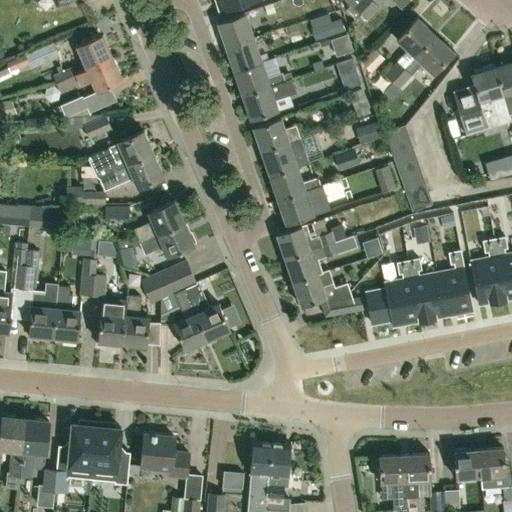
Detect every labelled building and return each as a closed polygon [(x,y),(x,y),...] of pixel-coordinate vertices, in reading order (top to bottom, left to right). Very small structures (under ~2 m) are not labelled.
[(216,0),(221,12),(254,0),(216,0)] [(347,0),(355,6),(362,13),(373,0),(347,0)] [(368,19),(380,6),(373,0),(362,13),(368,19)] [(227,47),(254,38),(254,37),(246,15),(246,13),(219,22),(227,47)] [(325,23),(329,35),(344,30),(340,18),(325,23)] [(417,57),(437,35),(419,18),(399,40),(417,57)] [(88,68),(112,57),(102,35),(78,46),(87,67),(88,68)] [(456,52),(437,35),(417,57),(436,74),(456,52)] [(236,71),(263,62),(254,38),(227,47),(236,71)] [(371,71),(384,58),(374,48),(361,61),(371,71)] [(122,79),(112,57),(88,68),(87,67),(76,72),(79,79),(78,80),(79,84),(92,78),(98,90),(122,79)] [(393,82),(405,70),(396,61),(384,73),(393,82)] [(268,78),(263,62),(236,71),(244,95),(286,81),(283,73),(268,78)] [(511,62),(497,67),(507,101),(506,102),(509,113),(511,112),(511,62)] [(453,89),(458,106),(467,134),(501,124),(511,121),(509,113),(506,102),(507,101),(497,67),(495,68),(494,64),(483,67),(484,71),(472,75),(475,83),(453,89)] [(0,77),(10,72),(7,65),(0,68),(0,77)] [(69,84),(78,80),(79,79),(76,72),(73,66),(63,71),(69,84)] [(411,75),(405,70),(393,82),(399,88),(411,75)] [(59,88),(69,84),(63,71),(54,76),(56,81),(59,88)] [(360,83),(356,71),(340,76),(345,89),(360,83)] [(56,81),(54,76),(46,79),(49,85),(56,81)] [(296,93),(292,80),(286,82),(286,81),(244,95),(252,120),(280,111),(276,100),(296,93)] [(357,116),(370,112),(361,88),(349,93),(357,116)] [(65,117),(87,107),(82,94),(60,104),(65,116),(66,129),(77,128),(83,126),(88,138),(111,127),(105,114),(105,113),(65,117)] [(0,103),(0,115),(0,116),(15,111),(11,99),(0,103)] [(285,129),(281,117),(254,127),(263,151),(302,138),(297,125),(285,129)] [(375,123),(358,128),(362,142),(379,137),(375,123)] [(390,143),(410,136),(406,124),(386,132),(390,143)] [(106,173),(154,153),(144,129),(118,141),(122,151),(110,156),(107,149),(104,148),(90,154),(89,157),(97,174),(100,175),(106,173)] [(394,154),(414,147),(410,136),(390,143),(394,154)] [(271,175),(298,166),(298,165),(310,161),(302,138),(263,151),(271,175)] [(398,165),(418,158),(414,147),(394,154),(398,165)] [(354,148),(334,154),(339,169),(359,163),(354,148)] [(100,175),(97,174),(103,188),(111,185),(133,175),(138,186),(164,175),(154,153),(106,173),(100,175)] [(402,177),(422,170),(418,158),(398,165),(402,177)] [(502,177),(511,174),(511,158),(498,162),(502,177)] [(271,175),(279,199),(323,185),(322,183),(320,184),(317,176),(315,177),(310,161),(298,165),(298,166),(271,175)] [(375,171),(378,181),(398,175),(395,165),(375,171)] [(406,188),(426,181),(422,170),(402,177),(406,188)] [(410,199),(430,192),(426,181),(406,188),(410,199)] [(105,203),(105,190),(80,189),(80,185),(66,185),(67,203),(105,203)] [(328,199),(328,197),(324,185),(323,185),(279,199),(288,224),(315,215),(311,205),(328,199)] [(414,211),(434,203),(430,192),(410,199),(414,211)] [(143,239),(184,222),(174,199),(148,210),(152,220),(133,228),(138,239),(143,239)] [(129,218),(129,204),(104,204),(104,218),(129,218)] [(28,225),(30,206),(17,205),(16,224),(28,225)] [(41,226),(43,207),(30,206),(28,225),(41,226)] [(443,228),(455,225),(453,214),(440,217),(443,228)] [(193,242),(196,241),(191,230),(188,232),(184,222),(143,239),(138,239),(144,253),(163,245),(168,256),(194,245),(193,242)] [(313,238),(308,224),(278,234),(287,259),(336,241),(332,231),(313,238)] [(331,227),(332,231),(336,241),(345,238),(341,224),(331,227)] [(428,233),(426,224),(413,227),(415,236),(428,233)] [(345,238),(336,241),(287,259),(295,282),(330,270),(330,269),(324,271),(322,272),(317,259),(320,258),(358,245),(354,235),(345,238)] [(506,235),(495,237),(506,298),(511,296),(511,252),(506,254),(505,247),(508,247),(506,235)] [(490,257),(470,261),(478,303),(489,301),(489,303),(507,300),(506,298),(495,237),(483,240),(486,251),(489,251),(490,257)] [(111,243),(97,241),(96,255),(116,257),(111,243)] [(137,270),(130,245),(117,249),(122,265),(137,270)] [(22,288),(26,248),(14,247),(10,287),(22,288)] [(35,289),(39,249),(26,248),(22,288),(35,289)] [(456,268),(437,272),(445,314),(472,309),(460,249),(449,251),(451,263),(455,262),(456,268)] [(95,266),(96,259),(82,257),(79,293),(92,295),(95,266)] [(418,257),(407,259),(418,319),(419,322),(436,318),(436,316),(445,314),(437,272),(418,275),(417,269),(420,269),(418,257)] [(165,280),(191,269),(187,259),(161,270),(165,280)] [(385,288),(365,292),(366,298),(368,308),(371,322),(391,319),(392,324),(418,319),(407,259),(396,262),(398,273),(401,273),(402,279),(384,282),(385,288)] [(196,280),(191,269),(165,280),(171,292),(173,291),(185,286),(208,338),(231,328),(219,301),(209,306),(198,280),(196,280)] [(151,275),(161,297),(160,315),(179,306),(173,291),(171,292),(165,280),(161,270),(151,275)] [(336,287),(330,270),(295,282),(304,307),(322,300),(327,315),(368,308),(366,298),(356,299),(349,283),(336,287)] [(94,274),(92,295),(104,296),(106,276),(105,276),(94,274)] [(150,302),(161,297),(151,275),(140,279),(150,302)] [(53,335),(58,284),(47,283),(46,294),(33,292),(32,304),(31,304),(28,333),(31,333),(30,337),(42,338),(43,334),(53,335)] [(78,338),(81,309),(71,308),(73,294),(70,294),(71,285),(58,284),(53,335),(63,336),(63,340),(76,342),(77,337),(78,338)] [(190,351),(199,347),(200,344),(199,342),(208,338),(185,286),(173,291),(184,317),(174,321),(185,348),(186,347),(187,350),(190,351)] [(0,329),(8,331),(11,302),(9,302),(11,292),(0,290),(0,329)] [(111,344),(112,341),(122,342),(127,294),(126,294),(125,303),(101,300),(100,311),(101,311),(98,339),(98,343),(111,344)] [(147,344),(150,316),(139,315),(141,296),(127,294),(122,342),(147,344)] [(18,488),(20,473),(25,417),(2,415),(0,434),(0,446),(11,448),(9,471),(6,471),(5,487),(18,488)] [(45,451),(48,420),(25,417),(20,473),(30,474),(31,466),(39,467),(43,462),(45,451)] [(55,476),(68,478),(68,476),(91,478),(97,420),(79,419),(78,423),(72,422),(70,443),(68,463),(56,462),(55,469),(55,476)] [(115,422),(97,420),(91,478),(114,480),(114,482),(127,483),(129,463),(118,461),(119,448),(121,427),(114,426),(115,422)] [(187,476),(189,452),(173,450),(174,435),(144,433),(141,465),(170,468),(170,474),(187,476)] [(247,511),(265,511),(272,441),(252,440),(250,471),(251,471),(247,511)] [(272,441),(265,511),(288,511),(290,498),(283,497),(284,486),(288,486),(291,443),(272,441)] [(504,459),(503,446),(478,448),(481,475),(480,475),(481,488),(502,486),(503,500),(502,501),(503,511),(511,511),(511,477),(510,458),(504,459)] [(455,477),(480,475),(481,475),(478,448),(453,450),(455,477)] [(407,497),(417,496),(416,480),(430,479),(429,453),(405,454),(407,497)] [(407,497),(405,454),(379,455),(379,459),(375,459),(376,477),(380,477),(380,481),(391,481),(392,497),(395,497),(395,508),(386,510),(386,511),(409,511),(409,506),(406,497),(407,497)] [(54,491),(55,476),(55,469),(44,468),(42,490),(43,490),(54,491)] [(444,501),(459,500),(458,489),(443,490),(444,501)] [(430,511),(445,511),(444,501),(443,490),(429,491),(430,511)] [(207,511),(223,511),(225,492),(209,491),(207,511)] [(198,511),(200,498),(172,495),(170,509),(162,509),(161,511),(198,511)]
